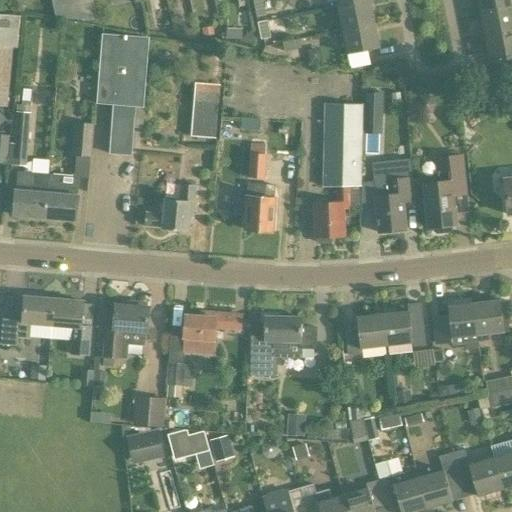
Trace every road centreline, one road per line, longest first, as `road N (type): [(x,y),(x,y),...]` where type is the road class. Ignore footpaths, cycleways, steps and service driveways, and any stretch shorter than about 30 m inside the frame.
road 1 (unclassified): [(511,257),(303,278),(0,253)]
road 2 (residential): [(402,0),(413,61),(422,69),(458,59),(447,0)]
